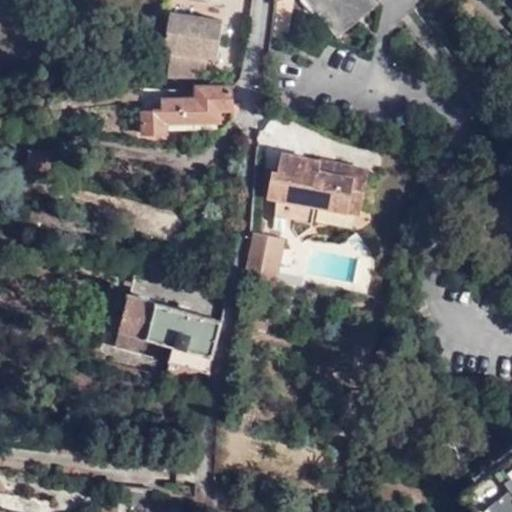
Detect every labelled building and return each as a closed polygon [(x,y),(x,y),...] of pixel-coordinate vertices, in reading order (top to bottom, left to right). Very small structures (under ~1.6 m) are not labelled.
[(274,0),(271,34),(289,37),(293,0),(274,0)] [(368,0),(318,0),(338,25),(368,0)] [(167,76),(204,76),(207,55),(217,57),(222,18),(169,11),(163,50),(170,51),(167,76)] [(230,88),(230,84),(197,85),(197,92),(200,92),(201,88),(230,88)] [(231,107),(230,88),(201,88),(200,92),(197,92),(197,96),(163,97),(163,109),(142,110),(142,133),(164,133),(164,120),(219,118),(218,108),(231,107)] [(140,106),(162,105),(162,90),(140,90),(140,106)] [(26,147),(26,166),(77,170),(77,158),(62,157),(62,149),(26,147)] [(318,163),(319,158),(280,152),(276,170),(271,170),(267,193),(277,196),(275,214),(312,220),(315,203),(359,211),(368,167),(328,159),(327,164),(318,163)] [(352,227),(355,214),(316,207),(314,220),(352,227)] [(248,276),(256,238),(256,235),(253,234),(253,229),(245,275),(248,276)] [(248,276),(272,280),(280,234),(253,229),(253,234),(256,235),(256,238),(248,276)] [(213,373),(224,322),(125,299),(114,352),(213,373)] [(190,454),(203,456),(207,427),(194,425),(190,454)] [(511,511),(511,451),(504,458),(453,496),(465,511),(511,511)] [(155,511),(158,494),(128,490),(124,511),(155,511)]
